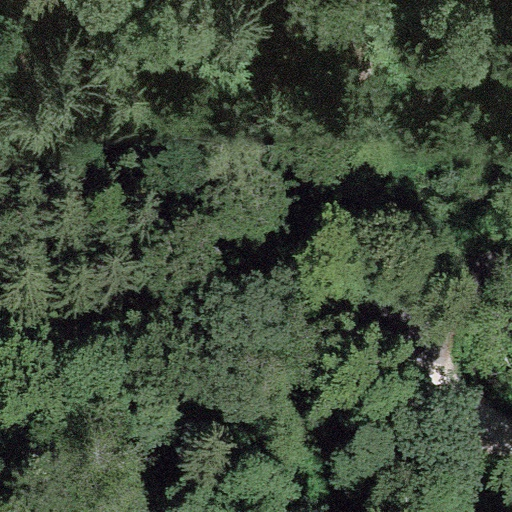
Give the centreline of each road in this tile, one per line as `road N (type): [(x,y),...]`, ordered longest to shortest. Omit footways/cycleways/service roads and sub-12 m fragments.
road 1 (unclassified): [(0,365),(172,346),(344,314),(511,267)]
road 2 (track): [(511,423),(344,314),(382,78)]
